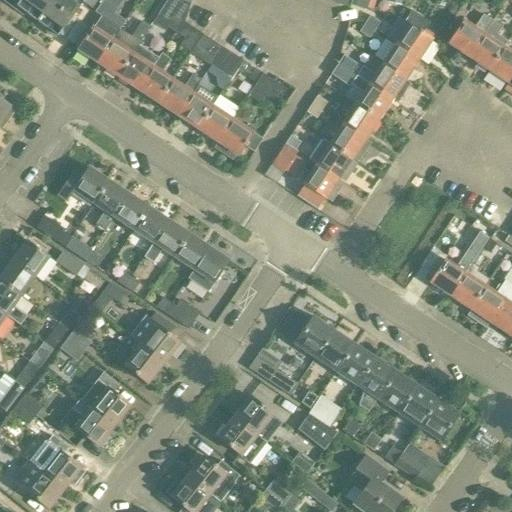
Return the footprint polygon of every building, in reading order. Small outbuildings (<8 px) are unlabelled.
[(15,7),(36,22),(51,0),(9,0),(16,5),(15,7)] [(51,0),(36,22),(57,37),(81,2),(92,10),(95,6),(99,0),(51,0)] [(113,42),(121,31),(126,22),(115,14),(124,0),(104,0),(95,13),(102,18),(94,29),(93,28),(77,51),(98,65),(113,42)] [(166,27),(176,33),(183,22),(184,23),(190,3),(180,0),(167,0),(157,16),(169,23),(166,27)] [(352,0),(351,6),(367,11),(367,9),(373,10),(375,0),(352,0)] [(397,18),(384,37),(396,45),(418,60),(432,40),(422,33),(429,23),(411,12),(404,22),(397,18)] [(447,45),(468,58),(492,21),(483,15),(474,29),(463,21),(447,45)] [(370,16),(365,24),(374,31),(379,23),(370,16)] [(98,65),(118,78),(138,46),(149,27),(140,21),(130,36),(121,31),(113,42),(98,65)] [(468,58),(487,71),(503,48),(492,41),(501,27),(492,21),(468,58)] [(180,46),(191,54),(203,35),(184,23),(183,22),(176,33),(184,39),(180,46)] [(374,31),(365,24),(359,32),(369,39),(374,31)] [(210,67),(211,65),(222,48),(203,35),(191,54),(210,67)] [(396,45),(382,65),(405,80),(418,60),(396,45)] [(118,78),(138,91),(162,55),(161,54),(158,58),(138,46),(118,78)] [(222,48),(211,65),(232,79),(244,62),(222,48)] [(487,71),(507,84),(511,76),(511,53),(503,48),(487,71)] [(138,91),(158,104),(173,81),(161,73),(170,60),(162,55),(138,91)] [(344,57),(338,65),(392,100),(397,92),(402,95),(409,85),(404,81),(405,80),(382,65),(375,76),(362,67),(362,69),(344,57)] [(363,94),(355,105),(379,120),(392,100),(338,65),(331,76),(349,88),(350,86),(363,94)] [(248,79),(256,84),(263,74),(255,69),(248,79)] [(158,104),(178,117),(193,94),(192,94),(198,85),(201,80),(192,74),(183,88),(173,81),(158,104)] [(263,74),(256,84),(248,96),(260,104),(264,97),(272,102),(282,88),(263,74)] [(511,94),(511,76),(507,84),(503,89),(511,94)] [(193,94),(178,117),(198,131),(213,107),(219,99),(198,85),(192,94),(193,94)] [(0,129),(1,130),(13,114),(8,110),(9,108),(1,102),(4,97),(0,93),(0,129)] [(317,97),(312,105),(321,111),(327,103),(317,97)] [(321,111),(312,105),(306,113),(316,119),(321,111)] [(355,105),(342,125),(366,140),(379,120),(355,105)] [(198,131),(217,143),(233,120),(213,107),(198,131)] [(233,120),(217,143),(226,149),(223,155),(233,161),(236,156),(238,157),(245,147),(253,153),(262,140),(254,134),(233,120)] [(323,141),(352,160),(353,159),(358,162),(365,152),(360,149),(366,140),(342,125),(329,145),(323,141)] [(290,136),(285,145),(297,153),(297,152),(295,151),(300,143),(290,136)] [(316,164),(316,165),(339,181),(352,160),(323,141),(310,161),(316,164)] [(297,153),(285,145),(271,165),(284,173),(297,153)] [(339,181),(316,165),(302,186),(326,201),(327,199),(332,202),(339,191),(334,188),(339,181)] [(73,192),(93,204),(108,181),(88,168),(81,178),(73,172),(57,196),(66,202),(73,192)] [(113,218),(128,195),(108,181),(93,204),(104,212),(95,225),(104,231),(113,218)] [(113,218),(133,231),(148,208),(128,195),(113,218)] [(143,257),(168,221),(148,208),(133,231),(152,244),(143,257)] [(36,228),(64,247),(71,238),(62,233),(64,230),(43,217),(36,228)] [(161,249),(173,258),(188,234),(168,221),(143,257),(152,263),(161,249)] [(429,284),(449,297),(487,238),(478,232),(455,267),(444,260),(429,284)] [(173,258),(193,271),(208,248),(188,234),(173,258)] [(449,297),(469,310),(489,280),(477,272),(479,269),(471,264),(481,249),(489,254),(496,244),(487,238),(449,297)] [(26,242),(11,262),(34,277),(48,258),(26,242)] [(76,255),(84,261),(91,251),(83,245),(76,255)] [(208,248),(193,271),(214,285),(229,262),(208,248)] [(91,251),(84,261),(92,266),(99,256),(91,251)] [(76,276),(97,291),(104,282),(62,253),(55,263),(75,277),(76,276)] [(11,262),(0,277),(0,282),(20,297),(34,277),(11,262)] [(116,282),(124,287),(130,277),(122,272),(116,282)] [(130,277),(124,287),(132,292),(139,283),(130,277)] [(485,321),(489,323),(511,288),(511,285),(504,280),(496,294),(485,287),(469,310),(471,312),(467,317),(481,326),(485,321)] [(19,327),(27,317),(13,307),(20,297),(0,282),(0,311),(6,316),(5,317),(19,327)] [(92,309),(103,316),(113,301),(123,308),(130,297),(109,283),(95,302),(92,309)] [(511,288),(489,323),(509,337),(511,332),(511,288)] [(78,297),(73,304),(83,311),(88,304),(78,297)] [(156,308),(165,314),(172,304),(162,298),(156,308)] [(172,304),(165,314),(188,329),(199,313),(179,301),(175,307),(172,304)] [(73,304),(58,323),(68,331),(83,311),(73,304)] [(131,337),(140,345),(163,364),(172,353),(177,357),(184,348),(179,344),(169,336),(175,327),(155,313),(150,320),(147,318),(131,337)] [(293,345),(314,359),(333,330),(312,316),(293,345)] [(58,323),(43,342),(54,349),(68,331),(58,323)] [(79,323),(67,339),(84,353),(92,343),(90,342),(95,336),(79,323)] [(314,359),(335,373),(354,344),(333,330),(314,359)] [(84,353),(67,339),(60,349),(76,362),(84,353)] [(43,342),(29,361),(39,368),(54,349),(43,342)] [(335,373),(356,387),(375,358),(354,344),(335,373)] [(163,364),(140,345),(133,354),(127,349),(119,359),(125,363),(125,364),(148,383),(163,364)] [(376,400),(377,401),(396,371),(375,358),(356,387),(363,392),(358,406),(368,412),(376,400)] [(29,361),(14,380),(24,388),(39,368),(29,361)] [(268,382),(290,396),(297,385),(276,371),(268,382)] [(377,401),(397,415),(416,385),(396,371),(377,401)] [(103,373),(82,399),(115,425),(131,405),(113,392),(118,386),(103,373)] [(24,388),(14,380),(8,389),(0,400),(0,408),(5,412),(17,397),(24,388)] [(397,415),(418,428),(437,399),(416,385),(397,415)] [(300,404),(311,410),(319,399),(309,392),(300,404)] [(26,394),(19,404),(36,416),(43,406),(26,394)] [(311,410),(308,414),(318,421),(319,422),(329,428),(339,413),(341,411),(320,397),(319,399),(311,410)] [(249,398),(234,417),(257,435),(257,436),(266,443),(281,423),(249,398)] [(115,425),(82,399),(81,401),(79,399),(60,423),(73,434),(76,430),(98,447),(115,425)] [(437,399),(418,428),(439,442),(458,413),(437,399)] [(36,416),(19,404),(12,414),(28,426),(36,416)] [(308,414),(297,430),(324,451),(330,443),(336,434),(329,428),(319,422),(318,421),(308,414)] [(257,435),(234,417),(218,437),(250,463),(266,443),(257,436),(257,435)] [(342,431),(353,438),(360,426),(350,419),(342,431)] [(363,445),(373,452),(381,440),(370,433),(363,445)] [(46,443),(32,461),(65,487),(81,467),(58,449),(56,451),(46,443)] [(384,459),(393,465),(400,454),(391,448),(384,459)] [(194,468),(187,476),(220,502),(240,476),(221,461),(216,467),(203,456),(202,457),(197,453),(189,464),(194,468)] [(400,454),(393,465),(414,478),(421,467),(400,454)] [(353,504),(363,511),(389,511),(400,498),(380,482),(388,472),(366,455),(347,480),(363,491),(353,504)] [(65,487),(32,461),(31,463),(28,461),(9,484),(23,495),(27,490),(49,507),(65,487)] [(272,481),(265,490),(282,504),(290,494),(283,490),(289,482),(280,475),(274,482),(272,481)] [(220,502),(187,476),(180,486),(175,482),(167,493),(186,508),(182,511),(212,511),(220,502)] [(325,494),(305,478),(298,487),(319,502),(325,494)] [(282,504),(265,490),(247,511),(275,511),(279,507),(280,507),(282,504)] [(290,494),(282,504),(280,507),(286,511),(290,511),(299,501),(290,494)]
